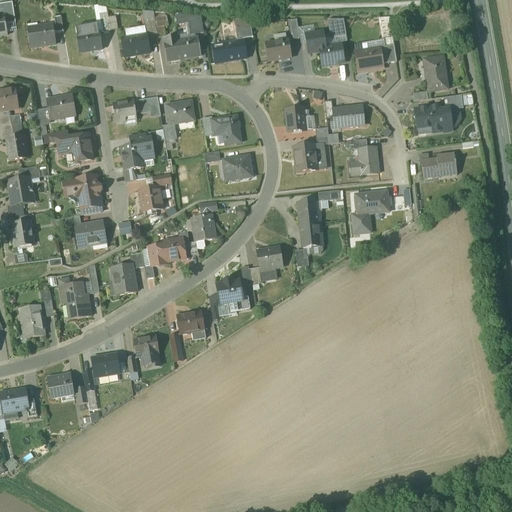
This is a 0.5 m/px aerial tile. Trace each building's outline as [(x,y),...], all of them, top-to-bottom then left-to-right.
[(15,5),(0,7),(0,9),(2,20),(0,20),(0,39),(13,38),(11,26),(18,25),(15,5)] [(107,17),(99,18),(102,35),(110,33),(107,17)] [(180,27),(192,25),(194,38),(206,36),(204,21),(178,18),(180,27)] [(58,35),(65,34),(63,19),(56,20),(58,35)] [(111,33),(119,32),(117,19),(109,21),(111,33)] [(399,65),(390,20),(382,21),(390,66),(399,65)] [(156,22),(148,23),(151,38),(152,43),(160,41),(156,22)] [(346,22),(328,22),(331,40),(348,38),(346,22)] [(251,24),(236,23),(240,45),(244,44),(244,41),(254,40),(251,24)] [(56,28),(29,31),(31,52),(58,49),(56,28)] [(327,35),(306,38),(310,60),(321,58),(330,56),(330,52),(327,35)] [(103,36),(80,40),(83,56),(106,52),(103,36)] [(151,38),(126,43),(129,62),(154,57),(152,43),(151,38)] [(184,39),(167,42),(172,67),(203,61),(200,43),(185,46),(184,39)] [(292,42),(268,46),(272,65),(296,61),(292,42)] [(240,45),(215,50),(218,67),(248,62),(244,44),(240,45)] [(330,52),(330,56),(321,58),(323,69),(348,66),(346,49),(330,52)] [(383,53),(356,57),(360,76),(386,72),(383,53)] [(448,58),(425,61),(429,94),(452,92),(448,58)] [(19,91),(0,94),(0,115),(23,111),(19,91)] [(428,95),(414,96),(415,104),(429,103),(428,95)] [(74,98),(48,102),(49,111),(52,125),(78,121),(74,98)] [(465,99),(446,101),(447,110),(415,113),(418,136),(456,131),(454,112),(466,110),(465,99)] [(160,100),(141,102),(143,116),(162,114),(160,100)] [(196,103),(168,107),(171,127),(178,126),(198,124),(196,103)] [(333,125),(333,132),(369,129),(367,107),(334,110),(334,104),(328,105),(329,125),(333,125)] [(137,105),(113,108),(115,125),(139,122),(137,105)] [(307,110),(287,112),(289,135),(308,133),(307,110)] [(49,111),(39,113),(42,127),(52,125),(49,111)] [(207,136),(215,135),(214,123),(213,119),(205,120),(207,136)] [(243,119),(214,123),(215,135),(216,140),(228,138),(229,148),(247,146),(243,119)] [(171,127),(165,128),(167,143),(180,141),(178,126),(171,127)] [(74,138),(74,139),(71,139),(70,134),(52,137),(53,145),(59,144),(62,158),(77,155),(80,167),(98,164),(93,135),(74,138)] [(134,148),(124,149),(127,173),(148,169),(147,163),(158,161),(154,135),(133,139),(134,148)] [(27,139),(6,143),(10,165),(31,161),(27,139)] [(370,151),(369,142),(348,144),(349,153),(361,152),(370,151)] [(326,146),(294,151),(297,175),(329,171),(326,146)] [(370,151),(361,152),(362,164),(351,165),(352,180),(383,177),(380,150),(370,151)] [(222,163),(221,155),(208,157),(210,165),(222,163)] [(439,159),(440,161),(423,163),(425,181),(442,179),(460,177),(457,157),(439,159)] [(253,158),(226,163),(229,185),(257,181),(253,158)] [(43,178),(41,170),(32,172),(33,180),(43,178)] [(173,177),(157,180),(158,189),(175,187),(173,177)] [(100,178),(66,182),(68,199),(84,197),(86,211),(105,209),(103,197),(108,197),(106,186),(101,186),(100,178)] [(33,180),(9,185),(13,209),(37,204),(33,180)] [(164,189),(141,193),(145,216),(168,213),(164,189)] [(412,192),(404,192),(406,210),(413,209),(412,192)] [(341,194),(321,196),(322,202),(341,201),(341,194)] [(391,194),(356,197),(358,218),(393,215),(391,194)] [(322,203),(299,206),(302,229),(325,227),(322,203)] [(215,218),(194,222),(197,244),(218,240),(215,218)] [(83,228),(81,219),(65,221),(66,228),(77,226),(78,229),(83,228)] [(34,222),(14,226),(18,252),(39,248),(34,222)] [(83,228),(78,229),(81,250),(110,246),(106,225),(83,228)] [(325,227),(302,229),(304,252),(327,249),(325,227)] [(169,248),(172,265),(190,262),(188,246),(169,248)] [(155,268),(172,266),(172,265),(169,248),(169,247),(152,249),(155,268)] [(281,249),(259,253),(262,273),(285,269),(281,249)] [(310,253),(298,254),(299,272),(312,270),(310,253)] [(132,257),(134,267),(113,270),(118,299),(142,295),(137,271),(146,269),(143,255),(132,257)] [(101,295),(99,281),(96,268),(90,270),(92,282),(94,297),(101,295)] [(147,269),(149,280),(156,280),(155,268),(147,269)] [(255,287),(264,285),(261,270),(253,272),(255,287)] [(88,283),(75,286),(74,279),(61,281),(65,306),(69,306),(72,322),(94,318),(88,283)] [(231,314),(240,313),(240,314),(254,312),(252,299),(245,300),(243,281),(218,284),(219,286),(211,300),(215,322),(232,319),(231,314)] [(51,292),(41,294),(43,304),(53,302),(51,292)] [(43,307),(21,311),(26,341),(48,337),(43,307)] [(206,313),(179,319),(183,337),(210,331),(206,313)] [(182,336),(172,338),(177,365),(186,363),(182,336)] [(138,360),(145,359),(147,369),(164,367),(162,356),(163,356),(161,339),(136,343),(138,360)] [(120,357),(93,362),(96,380),(124,375),(120,357)] [(138,360),(130,361),(132,376),(141,375),(138,360)] [(94,373),(85,375),(88,394),(98,393),(94,373)] [(74,377),(48,381),(52,403),(78,398),(77,390),(74,377)] [(88,407),(86,389),(77,390),(78,398),(79,408),(88,407)] [(38,401),(30,402),(29,393),(1,397),(3,416),(30,413),(31,419),(40,418),(38,401)]
